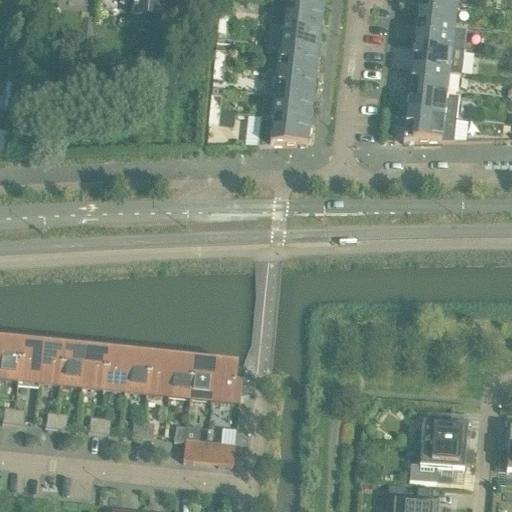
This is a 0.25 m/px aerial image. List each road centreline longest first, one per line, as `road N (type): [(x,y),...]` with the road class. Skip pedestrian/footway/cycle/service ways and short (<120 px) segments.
road 1 (secondary): [(0,249),(511,231)]
road 2 (secondary): [(511,208),(177,208)]
road 3 (residential): [(249,486),(0,460)]
road 4 (residential): [(338,179),(362,0)]
road 5 (secondary): [(177,208),(0,212)]
road 6 (residential): [(511,181),(338,179)]
road 7 (residential): [(338,179),(251,178),(211,187),(177,208)]
road 8 (residential): [(481,511),(490,405),(511,382)]
